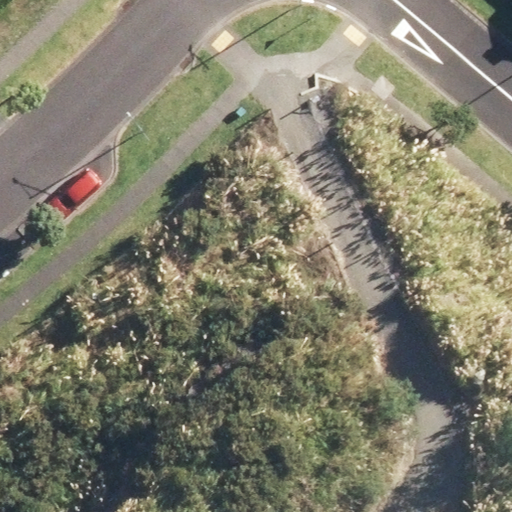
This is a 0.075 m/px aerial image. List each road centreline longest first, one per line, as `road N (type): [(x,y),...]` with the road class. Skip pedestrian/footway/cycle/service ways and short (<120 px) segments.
road 1 (residential): [(0,187),(195,0)]
road 2 (residential): [(392,0),(511,100)]
